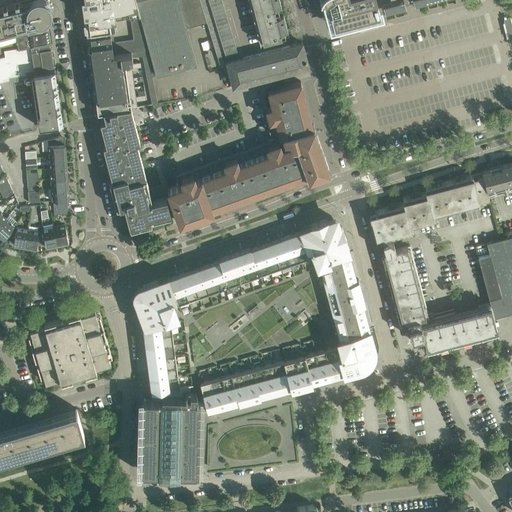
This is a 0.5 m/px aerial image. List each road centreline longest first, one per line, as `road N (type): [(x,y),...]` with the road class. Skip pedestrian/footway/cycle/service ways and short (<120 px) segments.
road 1 (tertiary): [(125,273),(354,192)]
road 2 (tertiary): [(348,176),(123,256)]
road 3 (unclassified): [(397,380),(354,192)]
road 4 (unclassified): [(348,176),(297,0)]
road 5 (residential): [(131,490),(312,470)]
road 6 (tertiary): [(511,126),(348,176)]
road 7 (residential): [(333,511),(332,501),(469,486),(480,501)]
road 8 (unclassified): [(92,164),(67,0)]
road 9 (tertiary): [(354,192),(511,139)]
road 10 (unclassified): [(397,380),(306,405),(312,470)]
road 11 (unknown): [(469,298),(451,238),(441,235),(424,250),(438,299),(448,304)]
road 12 (residential): [(131,490),(127,341)]
